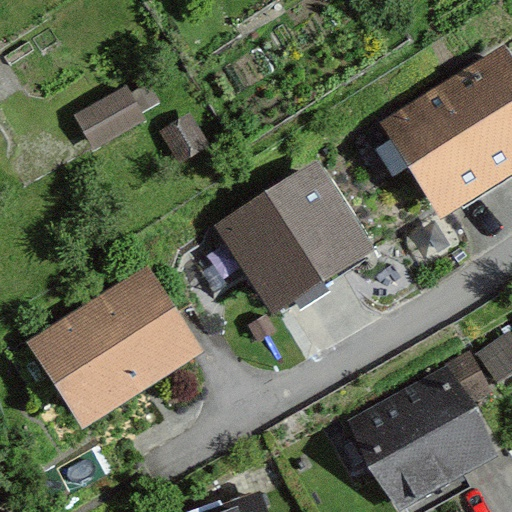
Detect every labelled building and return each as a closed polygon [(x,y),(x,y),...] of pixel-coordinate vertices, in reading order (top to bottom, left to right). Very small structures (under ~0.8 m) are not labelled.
[(398,124),(445,200),(511,157),(511,80),(499,60),(398,124)] [(82,114),(97,142),(141,118),(126,91),(82,114)] [(166,134),(179,154),(201,140),(188,120),(166,134)] [(228,230),(272,299),(358,245),(314,176),(228,230)] [(147,372),(152,381),(190,357),(167,320),(192,304),(160,253),(134,269),(144,285),(44,349),(79,403),(114,380),(120,389),(147,372)] [(452,370),(466,396),(486,386),(471,359),(452,370)] [(325,511),(408,511),(403,502),(488,455),(444,376),(296,459),(325,511)] [(299,511),(289,487),(219,511),(299,511)]
